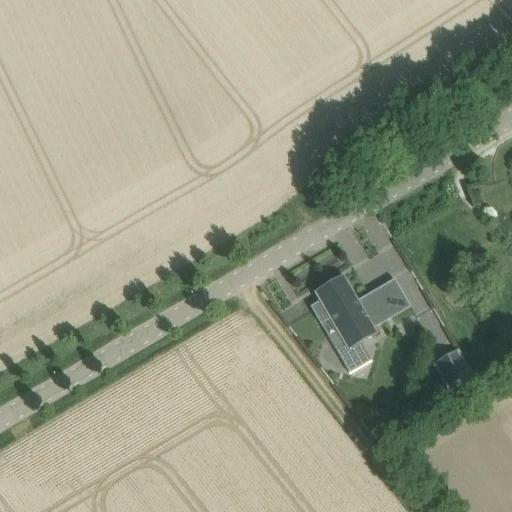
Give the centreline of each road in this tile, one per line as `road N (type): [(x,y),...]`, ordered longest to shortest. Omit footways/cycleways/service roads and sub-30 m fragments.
road 1 (tertiary): [(0,420),(511,115)]
road 2 (track): [(426,511),(242,278)]
